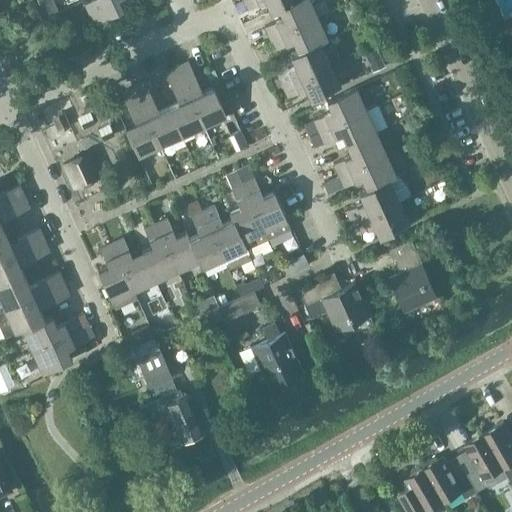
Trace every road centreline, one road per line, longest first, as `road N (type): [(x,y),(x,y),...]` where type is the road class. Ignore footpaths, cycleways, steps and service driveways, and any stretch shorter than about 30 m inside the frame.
road 1 (unclassified): [(225,511),(511,350)]
road 2 (residential): [(334,260),(236,37),(219,25),(192,30)]
road 3 (residential): [(113,340),(8,108)]
road 4 (residential): [(8,108),(192,30)]
road 5 (residential): [(511,174),(431,0)]
